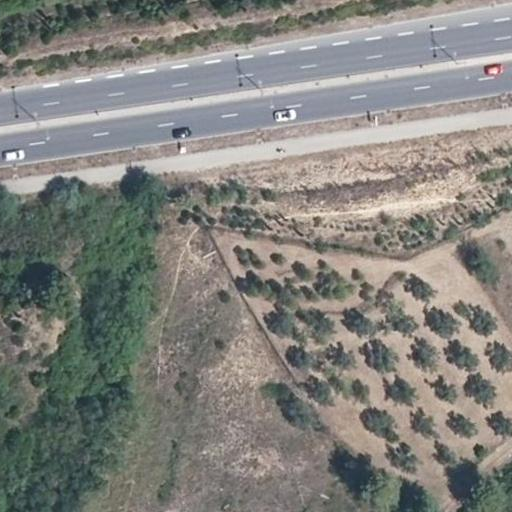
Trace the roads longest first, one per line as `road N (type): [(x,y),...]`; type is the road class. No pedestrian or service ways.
road 1 (primary): [(0,149),(511,72)]
road 2 (primary): [(511,18),(176,84)]
road 3 (primary): [(511,32),(176,84)]
road 4 (primary): [(176,84),(0,110)]
